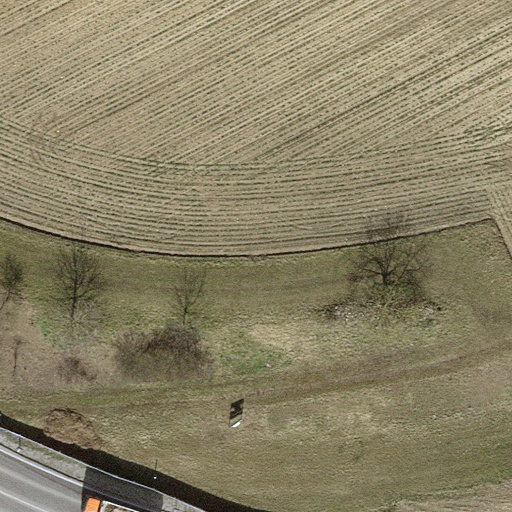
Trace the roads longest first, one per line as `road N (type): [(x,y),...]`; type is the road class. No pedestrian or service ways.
road 1 (track): [(511,319),(408,257),(284,285),(164,287),(38,269),(0,252)]
road 2 (track): [(0,403),(114,407),(312,385),(463,355),(511,333)]
